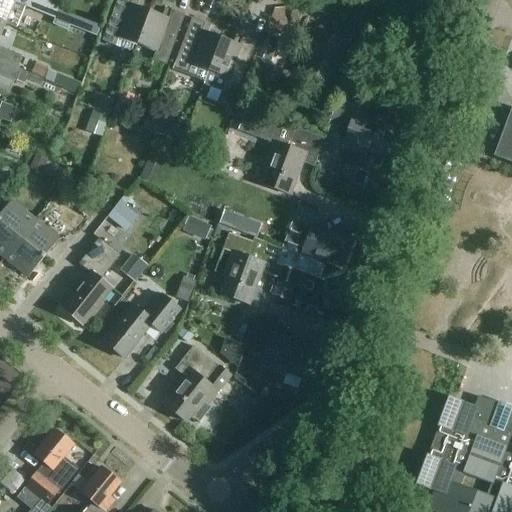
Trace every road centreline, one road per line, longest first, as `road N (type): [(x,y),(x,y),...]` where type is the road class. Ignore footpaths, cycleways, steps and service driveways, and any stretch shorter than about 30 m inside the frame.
road 1 (residential): [(215,500),(237,471),(344,384),(489,0)]
road 2 (unclassified): [(215,500),(53,369)]
